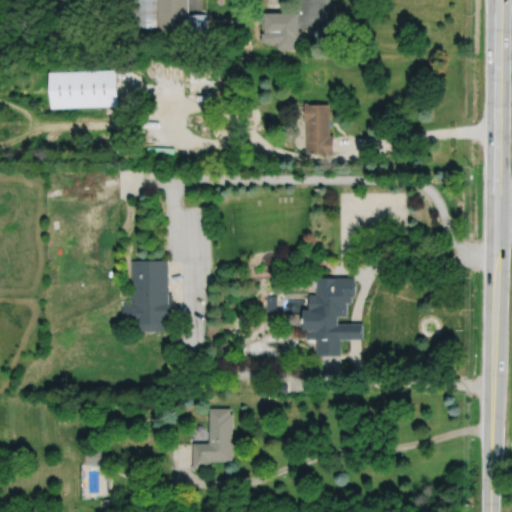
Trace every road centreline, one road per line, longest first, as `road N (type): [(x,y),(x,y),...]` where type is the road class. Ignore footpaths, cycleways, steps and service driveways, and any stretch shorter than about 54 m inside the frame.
road 1 (secondary): [(497,0),(493,387)]
road 2 (secondary): [(493,387),(489,511)]
